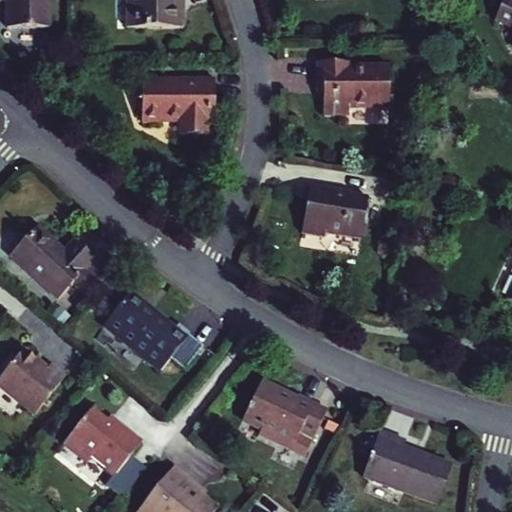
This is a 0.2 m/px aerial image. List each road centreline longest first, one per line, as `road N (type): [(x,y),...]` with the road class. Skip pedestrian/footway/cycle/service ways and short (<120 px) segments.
road 1 (residential): [(197,279),(347,367),(508,422)]
road 2 (residential): [(197,279),(247,191),(254,156),(258,58),(242,0)]
road 3 (residential): [(27,125),(106,206),(197,279)]
